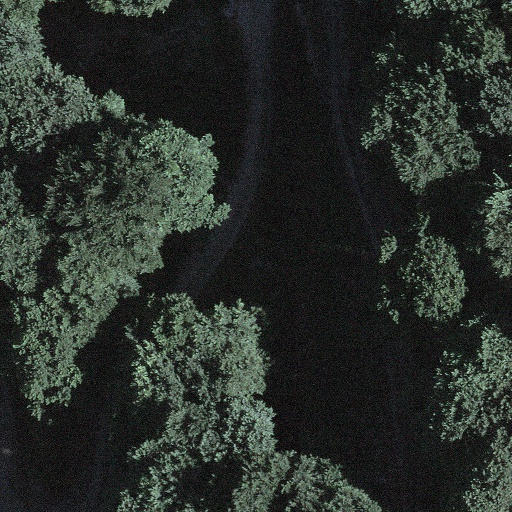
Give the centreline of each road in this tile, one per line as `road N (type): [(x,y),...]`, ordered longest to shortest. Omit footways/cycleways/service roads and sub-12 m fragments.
road 1 (track): [(71,511),(110,405),(225,230),(248,181),(264,72),(256,0)]
road 2 (track): [(329,0),(344,120),(384,272),(405,511)]
